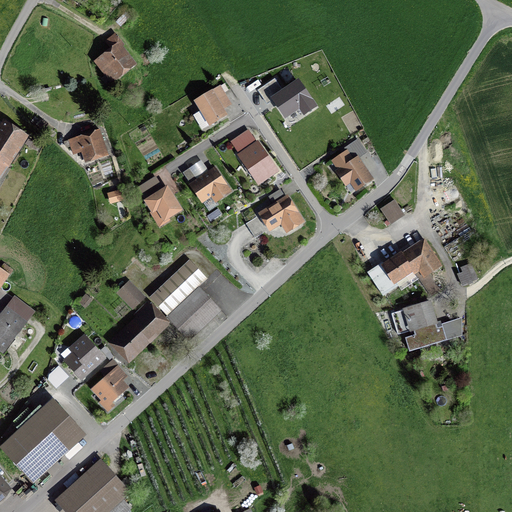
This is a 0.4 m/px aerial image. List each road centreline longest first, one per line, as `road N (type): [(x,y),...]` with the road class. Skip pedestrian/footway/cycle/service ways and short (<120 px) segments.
road 1 (residential): [(22,511),(331,232)]
road 2 (residential): [(331,232),(420,143),(502,12)]
road 3 (residential): [(170,169),(253,115),(331,232)]
road 4 (track): [(350,218),(375,239),(421,218),(461,296),(511,261)]
